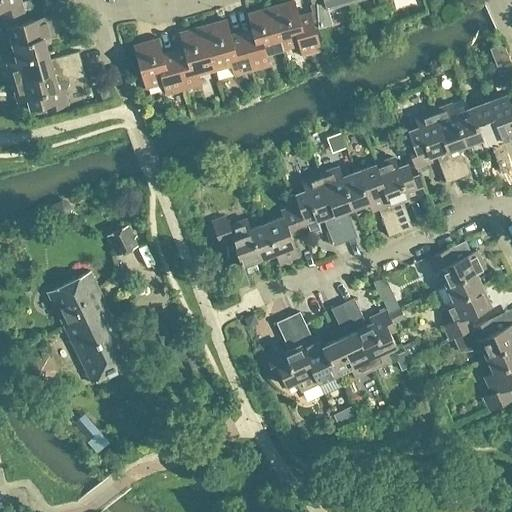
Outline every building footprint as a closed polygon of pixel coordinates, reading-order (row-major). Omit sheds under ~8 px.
[(23,8),(20,0),(0,0),(0,14),(2,13),(2,14),(23,8)] [(321,51),(310,12),(298,16),(294,0),(271,7),(283,49),(300,44),(303,56),(321,51)] [(327,8),(349,2),(348,0),(311,0),(312,2),(316,1),(318,27),(331,23),(327,8)] [(283,49),(271,7),(248,13),(253,28),(241,32),(252,70),(269,65),(266,54),(283,49)] [(53,34),(48,14),(26,20),(23,8),(2,14),(2,13),(0,14),(0,20),(2,29),(8,27),(13,45),(28,40),(32,57),(48,52),(43,37),(53,34)] [(252,70),(241,32),(230,35),(226,19),(203,26),(215,68),(232,63),(235,75),(252,70)] [(215,68),(203,26),(180,32),(184,47),(173,50),(184,89),(201,84),(198,73),(215,68)] [(184,89),(173,50),(162,53),(158,38),(135,45),(146,87),(164,82),(167,94),(184,89)] [(12,82),(82,63),(78,51),(49,59),(48,52),(32,57),(28,40),(13,45),(17,61),(7,63),(12,82)] [(85,75),(82,63),(12,82),(18,101),(28,98),(31,109),(37,113),(47,110),(68,105),(63,87),(58,89),(56,83),(85,75)] [(110,86),(99,89),(102,100),(113,97),(110,86)] [(395,97),(399,110),(420,103),(416,90),(395,97)] [(511,102),(510,103),(507,94),(488,100),(511,164),(511,102)] [(460,153),(458,146),(466,143),(460,128),(476,122),(470,107),(467,108),(464,99),(452,104),(451,103),(433,110),(458,177),(470,173),(463,154),(460,153)] [(511,168),(511,164),(488,100),(470,107),(476,122),(460,128),(466,143),(481,137),(485,147),(491,144),(502,172),(511,168)] [(458,177),(433,110),(415,117),(418,126),(408,130),(413,144),(408,147),(415,167),(432,160),(430,156),(436,154),(446,182),(458,177)] [(402,199),(407,197),(409,201),(426,195),(418,175),(413,177),(407,163),(397,166),(394,157),(375,163),(400,231),(412,227),(402,199)] [(400,231),(375,163),(357,170),(363,185),(347,191),(353,206),(368,200),(372,210),(378,207),(388,235),(400,231)] [(353,206),(347,191),(363,185),(357,170),(342,176),(338,166),(320,173),(345,241),(357,236),(346,208),(353,206)] [(345,241),(320,173),(302,180),(305,189),(295,193),(299,204),(294,205),(296,209),(295,210),(302,230),(319,224),(317,219),(323,217),(333,245),(345,241)] [(298,255),(291,234),(302,230),(295,210),(296,209),(294,205),(281,211),(283,216),(265,222),(271,237),(255,243),(261,258),(276,252),(280,262),(298,255)] [(261,258),(255,243),(271,237),(265,222),(250,228),(246,218),(229,225),(225,216),(212,221),(221,245),(233,240),(240,260),(228,265),(237,289),(249,284),(242,265),(261,258)] [(137,246),(127,225),(108,234),(118,255),(137,246)] [(471,252),(465,240),(427,258),(434,271),(439,268),(446,285),(461,278),(468,293),(482,287),(475,272),(485,267),(476,249),(471,252)] [(107,306),(90,272),(91,271),(91,270),(46,292),(46,293),(48,292),(65,327),(107,306)] [(472,327),(467,316),(491,304),(482,287),(468,293),(461,278),(446,285),(453,300),(444,304),(452,321),(443,325),(449,338),(454,336),(468,330),(467,329),(472,327)] [(396,346),(390,332),(395,329),(386,310),(370,317),(372,322),(367,324),(354,297),(342,303),(344,305),(373,368),(391,360),(386,350),(396,346)] [(373,368),(344,305),(342,303),(331,308),(344,335),(338,338),(344,352),(329,359),(336,374),(351,367),(355,376),(373,368)] [(133,360),(107,306),(65,327),(91,381),(90,381),(90,383),(135,361),(134,359),(133,360)] [(329,359),(344,352),(338,338),(323,345),(319,335),(312,338),(300,311),(288,316),(319,382),(336,374),(329,359)] [(254,314),(245,318),(249,327),(258,323),(254,314)] [(319,382),(288,316),(277,322),(289,349),(284,351),(282,347),(266,354),(275,374),(280,371),(287,385),(296,381),(301,390),(319,382)] [(467,329),(468,330),(454,336),(460,351),(482,347),(486,356),(501,350),(508,365),(511,362),(511,322),(496,330),(490,318),(472,327),(467,329)] [(511,399),(511,398),(507,387),(511,384),(511,362),(508,365),(501,350),(486,356),(493,371),(484,376),(492,393),(483,397),(489,410),(511,399)] [(60,400),(51,391),(44,397),(53,407),(60,400)] [(353,404),(333,414),(336,421),(338,426),(359,416),(353,404)]
